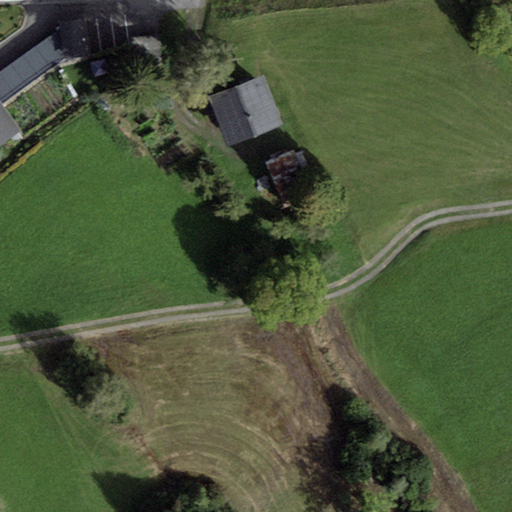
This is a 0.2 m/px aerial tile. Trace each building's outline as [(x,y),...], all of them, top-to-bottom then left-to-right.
[(86,18),(59,22),(60,28),(64,59),(91,55),(86,18)] [(60,28),(0,71),(0,98),(4,104),(64,59),(60,28)] [(161,34),(136,38),(139,60),(164,56),(161,34)] [(265,75),(208,96),(227,146),(284,125),(265,75)] [(0,147),(23,130),(4,104),(0,98),(0,147)] [(295,149),(265,162),(287,211),(316,198),(295,149)]
